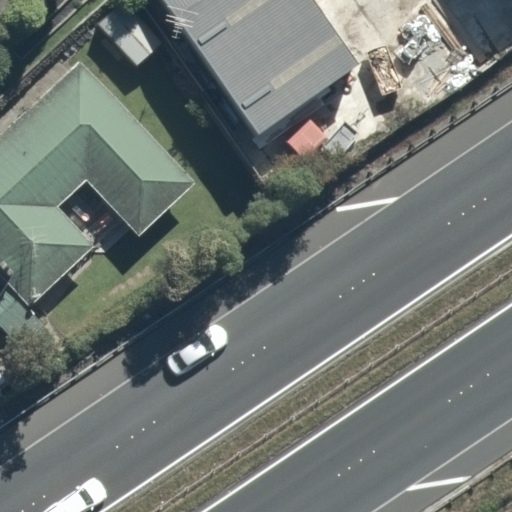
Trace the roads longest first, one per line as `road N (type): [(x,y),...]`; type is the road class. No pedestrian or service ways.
road 1 (trunk): [(9,511),(511,179)]
road 2 (trunk): [(511,361),(287,511)]
